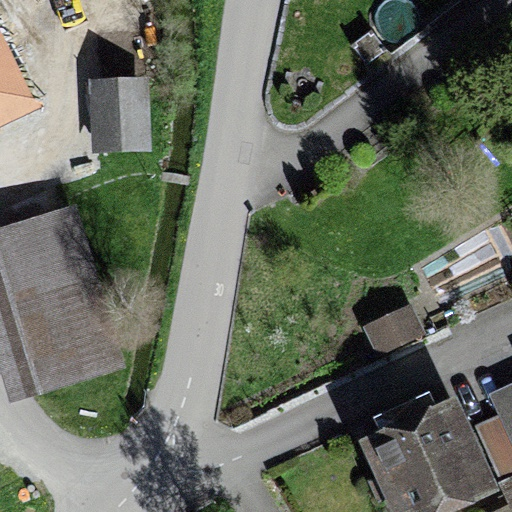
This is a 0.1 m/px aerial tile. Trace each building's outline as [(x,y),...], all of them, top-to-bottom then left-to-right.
[(0,0),(0,82),(58,55),(31,0),(0,0)] [(151,93),(97,95),(100,167),(154,165),(151,93)] [(76,219),(0,240),(0,256),(37,390),(117,368),(76,219)] [(509,428),(483,440),(511,504),(511,405),(501,411),(509,428)] [(469,414),(380,452),(405,511),(499,511),(509,508),(483,440),(469,414)]
